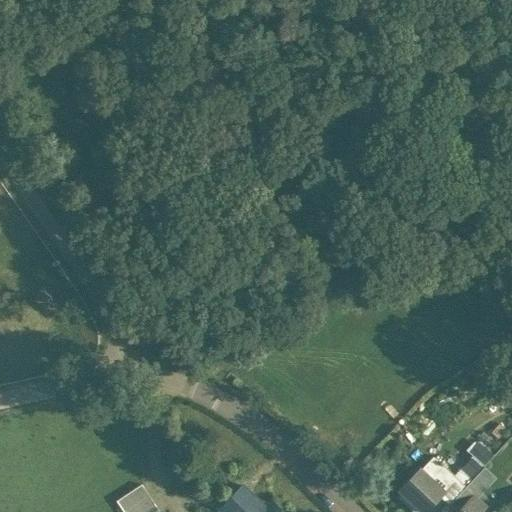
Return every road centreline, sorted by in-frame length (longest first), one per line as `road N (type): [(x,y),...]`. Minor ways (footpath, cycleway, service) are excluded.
road 1 (unclassified): [(358,511),(263,428),(184,382),(122,373)]
road 2 (unclassified): [(122,373),(116,325),(0,151)]
road 3 (unclassified): [(0,398),(122,373)]
